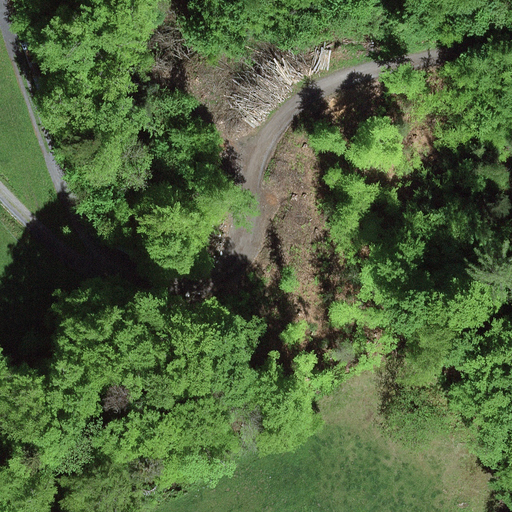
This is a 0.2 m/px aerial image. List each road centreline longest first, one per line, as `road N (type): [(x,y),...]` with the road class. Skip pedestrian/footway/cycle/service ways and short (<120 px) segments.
road 1 (track): [(113,272),(152,283),(204,277),(236,247),(259,155),(289,108),(333,82),(511,47)]
road 2 (track): [(113,272),(69,209),(0,8)]
road 3 (track): [(0,190),(50,243),(113,272)]
